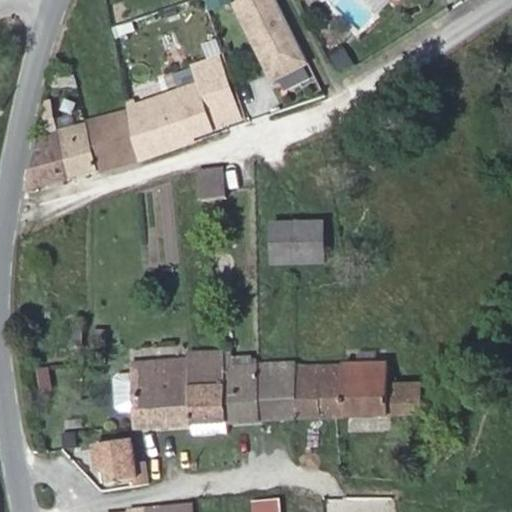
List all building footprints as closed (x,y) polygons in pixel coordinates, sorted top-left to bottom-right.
[(249,0),(253,9),(273,0),(249,0)] [(322,45),(298,0),(297,0),(285,7),(289,15),(275,22),(294,58),(322,45)] [(345,49),(332,58),(342,74),(355,65),(345,49)] [(139,107),(137,100),(130,102),(132,112),(141,160),(197,142),(196,138),(214,130),(206,105),(234,94),(227,76),(139,107)] [(100,170),(88,123),(61,130),(54,102),(46,105),(42,121),(46,134),(38,136),(28,192),(100,170)] [(132,112),(88,123),(100,170),(141,160),(132,112)] [(228,197),(224,168),(200,171),(204,200),(228,197)] [(328,265),(328,220),(273,221),(273,267),(328,265)] [(225,352),(189,353),(190,359),(194,427),(229,424),(225,352)] [(233,352),(225,352),(229,424),(263,422),(260,367),(260,362),(254,362),(254,367),(235,367),(233,352)] [(360,366),(377,365),(377,354),(360,355),(360,366)] [(194,427),(190,359),(133,363),(133,374),(136,412),(137,430),(194,427)] [(34,368),(38,392),(52,390),(47,365),(34,368)] [(263,422),(299,419),(298,367),(297,365),(260,367),(263,422)] [(360,366),(298,367),(299,419),(338,418),(426,416),(425,386),(399,387),(398,380),(392,381),(392,365),(377,365),(360,366)] [(136,412),(133,374),(120,374),(115,379),(116,407),(121,412),(136,412)] [(229,424),(194,427),(195,437),(230,435),(229,424)] [(137,464),(134,442),(98,448),(102,471),(108,470),(109,481),(139,476),(137,464)] [(147,462),(137,464),(139,476),(149,474),(147,462)] [(149,474),(139,476),(141,485),(150,484),(149,474)] [(285,511),(284,499),(254,502),(255,511),(285,511)]
